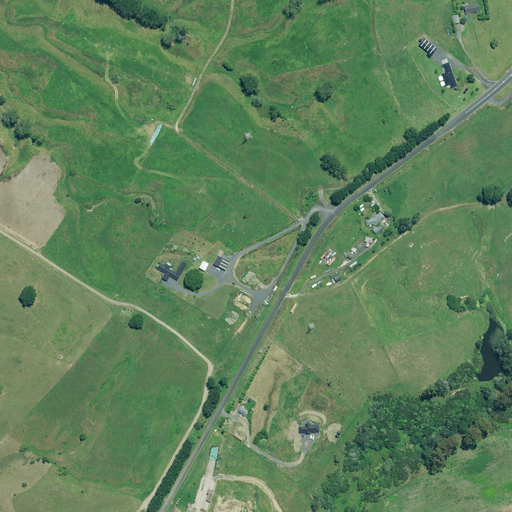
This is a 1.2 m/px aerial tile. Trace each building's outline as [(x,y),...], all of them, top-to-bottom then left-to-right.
[(478,11),(477,4),(464,6),(465,13),(478,11)] [(437,49),(424,38),(419,45),(432,55),(437,49)] [(449,62),(442,64),(445,72),(441,74),(445,86),(450,85),(451,88),(457,86),(451,69),(449,62)] [(377,216),(375,214),(373,216),(375,217),(374,218),(365,220),(367,226),(377,223),(385,217),(380,212),(377,216)] [(382,229),(378,225),(373,230),(376,234),(382,229)] [(230,262),(218,256),(213,264),(225,271),(230,262)] [(186,264),(183,262),(176,274),(165,267),(163,271),(177,279),(186,264)] [(206,264),(203,269),(206,271),(205,274),(208,275),(211,269),(209,268),(210,267),(206,264)] [(341,280),(337,274),(333,276),(332,275),(330,276),(334,283),(341,280)]
